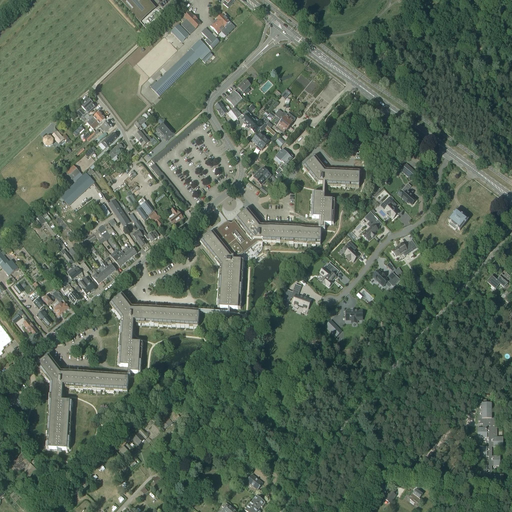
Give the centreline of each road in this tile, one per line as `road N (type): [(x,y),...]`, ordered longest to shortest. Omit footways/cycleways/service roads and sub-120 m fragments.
road 1 (tertiary): [(282,511),(310,464),(511,231)]
road 2 (primary): [(450,152),(283,29)]
road 3 (residential): [(450,152),(424,219),(379,248),(343,294),(326,299)]
road 4 (residential): [(190,222),(239,179),(239,163),(208,106),(245,66)]
road 5 (residential): [(38,347),(190,222)]
road 6 (track): [(511,147),(459,86),(453,67),(498,0)]
road 7 (residential): [(190,222),(93,89)]
road 8 (track): [(93,89),(187,0)]
